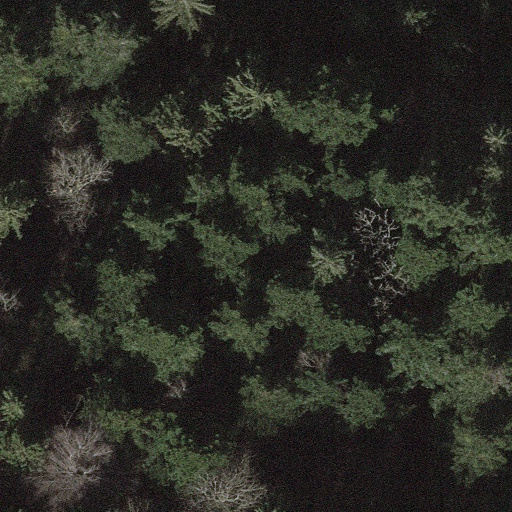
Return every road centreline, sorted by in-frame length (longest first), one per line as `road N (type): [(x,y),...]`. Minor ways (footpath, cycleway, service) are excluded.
road 1 (track): [(68,234),(102,196),(151,169),(511,116)]
road 2 (track): [(68,234),(141,241),(511,353)]
